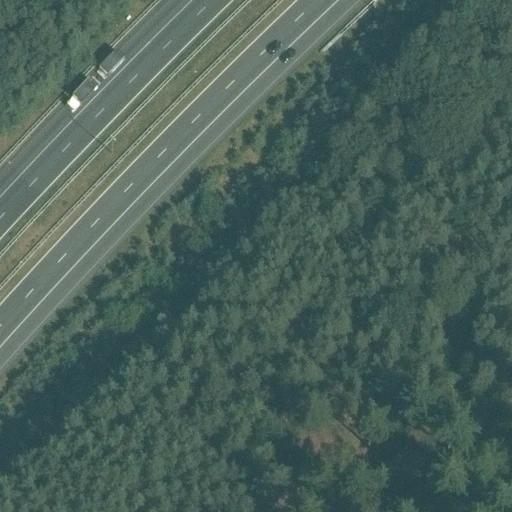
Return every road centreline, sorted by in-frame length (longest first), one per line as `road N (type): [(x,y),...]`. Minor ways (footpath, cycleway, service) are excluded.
road 1 (motorway): [(0,343),(333,0)]
road 2 (motorway): [(206,0),(0,208)]
